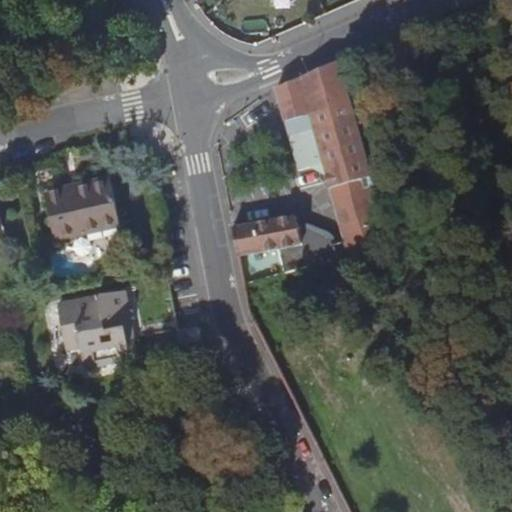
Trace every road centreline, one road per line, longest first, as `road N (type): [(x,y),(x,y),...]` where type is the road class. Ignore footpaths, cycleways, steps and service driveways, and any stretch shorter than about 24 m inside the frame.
road 1 (residential): [(248,361),(227,318),(190,89)]
road 2 (residential): [(424,0),(265,68),(190,89)]
road 3 (residential): [(0,134),(190,89)]
road 4 (residential): [(248,361),(321,511)]
